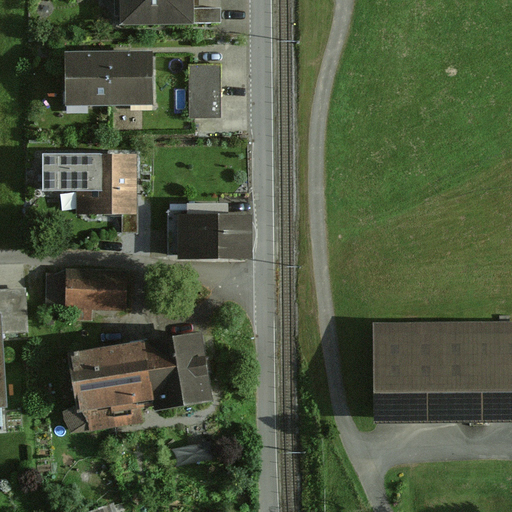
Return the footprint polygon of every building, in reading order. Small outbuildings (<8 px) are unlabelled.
[(190,0),(124,0),(125,25),(191,24),(190,0)] [(109,59),(67,60),(68,108),(109,108),(109,59)] [(150,59),(109,59),(109,108),(151,107),(150,59)] [(190,60),(192,116),(224,115),(222,59),(190,60)] [(77,196),(102,196),(102,159),(43,159),(43,196),(77,196)] [(137,219),(137,159),(102,159),(102,196),(77,196),(77,219),(137,219)] [(247,219),(182,219),(182,256),(247,256),(247,219)] [(125,278),(67,276),(65,308),(123,311),(125,278)] [(511,326),(377,328),(378,419),(511,417),(511,326)] [(201,337),(69,358),(79,419),(153,407),(155,418),(212,409),(201,337)] [(88,511),(113,511),(111,503),(87,509),(88,511)]
